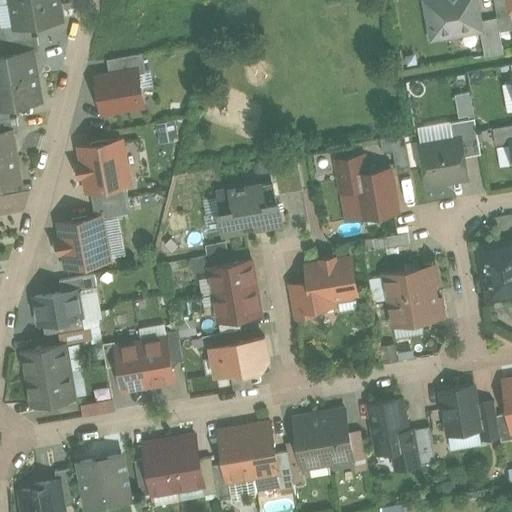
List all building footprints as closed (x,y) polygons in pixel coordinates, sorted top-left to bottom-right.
[(59,0),(19,0),(13,1),(17,24),(18,27),(31,24),(63,19),(59,0)] [(426,0),(433,37),(455,33),(454,31),(481,27),(482,26),(481,19),(477,0),(426,0)] [(510,7),(509,0),(495,0),(499,16),(501,29),(511,27),(511,10),(511,7),(510,7)] [(499,16),(481,19),(482,26),(481,27),(486,55),(505,51),(501,29),(499,16)] [(17,24),(0,26),(0,41),(33,36),(31,24),(18,27),(17,24)] [(33,36),(0,41),(0,53),(33,48),(33,51),(41,50),(39,35),(33,36)] [(0,53),(0,80),(37,74),(33,51),(33,48),(0,53)] [(144,51),(108,58),(111,73),(135,69),(135,70),(147,68),(144,51)] [(111,73),(98,76),(104,110),(145,103),(143,88),(138,85),(135,70),(135,69),(111,73)] [(37,74),(0,80),(0,106),(6,106),(42,100),(37,74)] [(469,92),(452,93),(454,116),(470,115),(469,92)] [(8,117),(0,118),(0,130),(12,129),(13,132),(21,131),(18,116),(8,117)] [(476,117),(452,121),(455,139),(462,138),(465,155),(482,152),(476,117)] [(511,123),(494,127),(497,143),(511,140),(511,123)] [(0,130),(0,157),(17,154),(13,132),(12,129),(0,130)] [(406,134),(382,138),(385,152),(395,150),(398,172),(412,169),(406,134)] [(124,138),(80,146),(83,161),(79,162),(82,175),(85,174),(88,189),(92,188),(127,182),(131,181),(124,138)] [(455,139),(422,145),(429,182),(469,175),(465,155),(462,138),(455,139)] [(298,153),(274,157),(277,168),(300,164),(298,153)] [(391,163),(371,167),(371,170),(368,170),(365,153),(338,158),(343,190),(360,187),(365,215),(383,212),(399,210),(391,163)] [(17,154),(0,157),(0,183),(21,180),(17,154)] [(275,181),(220,191),(224,211),(222,211),(225,230),(284,220),(280,200),(278,201),(275,181)] [(127,182),(92,188),(94,202),(130,196),(127,182)] [(133,211),(130,196),(94,202),(97,215),(103,214),(104,216),(133,211)] [(383,212),(368,215),(369,223),(385,221),(383,212)] [(97,215),(60,222),(63,237),(59,238),(61,251),(65,250),(68,265),(111,258),(104,216),(103,214),(97,215)] [(409,231),(374,237),(376,248),(411,242),(409,231)] [(511,242),(483,247),(492,296),(511,292),(511,242)] [(336,255),(323,258),(324,261),(308,263),(311,279),(316,307),(318,307),(335,304),(336,303),(335,296),(358,291),(352,256),(337,258),(336,255)] [(253,258),(211,265),(216,292),(258,285),(253,258)] [(436,263),(386,272),(390,298),(436,290),(434,279),(439,278),(436,263)] [(96,272),(61,279),(63,290),(79,288),(99,285),(96,272)] [(311,279),(292,283),(297,316),(319,313),(319,312),(318,307),(316,307),(311,279)] [(258,285),(216,292),(220,319),(262,312),(258,285)] [(63,290),(36,295),(41,322),(84,314),(79,288),(63,290)] [(436,290),(390,298),(395,323),(445,315),(443,300),(438,301),(436,290)] [(335,304),(318,307),(319,312),(336,309),(335,304)] [(101,324),(84,327),(86,339),(94,337),(94,341),(104,339),(101,324)] [(84,327),(60,331),(62,343),(67,342),(86,339),(84,327)] [(169,336),(143,340),(151,383),(176,379),(169,336)] [(266,336),(213,345),(217,372),(239,368),(240,372),(262,368),(270,356),(266,336)] [(143,340),(117,345),(125,388),(151,383),(143,340)] [(62,343),(25,349),(30,377),(71,369),(67,342),(62,343)] [(393,357),(407,358),(407,344),(393,344),(393,357)] [(71,369),(30,377),(34,404),(76,396),(71,369)] [(476,383),(442,389),(450,433),(482,427),(483,427),(479,403),(476,383)] [(404,396),(370,402),(379,451),(395,448),(398,467),(420,463),(414,428),(409,429),(404,396)] [(116,409),(114,397),(98,400),(100,412),(116,409)] [(98,400),(82,403),(84,415),(100,412),(98,400)] [(496,400),(479,403),(483,427),(482,427),(484,438),(502,435),(498,414),(496,400)] [(346,406),(332,409),(332,413),(322,415),(330,461),(355,457),(346,406)] [(511,423),(510,411),(498,414),(502,435),(503,440),(511,437),(511,423)] [(322,415),(311,417),(310,412),(295,415),(304,466),(330,461),(322,415)] [(271,419),(257,422),(258,426),(247,428),(255,474),(279,470),(280,470),(277,452),(271,419)] [(247,428),(236,430),(235,425),(220,428),(226,461),(229,479),(230,478),(255,474),(247,428)] [(431,425),(414,428),(420,463),(437,460),(431,425)] [(197,432),(182,435),(183,439),(172,441),(180,487),(204,483),(205,483),(201,457),(197,432)] [(160,439),(145,441),(148,456),(154,492),(180,487),(172,441),(161,443),(160,439)] [(289,450),(277,452),(280,470),(279,470),(282,487),(295,485),(289,450)] [(123,453),(82,460),(90,504),(104,502),(116,500),(131,497),(123,453)] [(213,455),(201,457),(205,483),(204,483),(206,493),(219,491),(214,463),(213,455)] [(148,456),(136,459),(142,494),(154,492),(148,456)] [(226,461),(214,463),(219,491),(220,498),(233,496),(230,478),(229,479),(226,461)] [(70,466),(57,469),(58,478),(59,478),(64,504),(77,502),(70,466)] [(37,486),(23,489),(27,511),(65,511),(64,504),(59,478),(58,478),(36,482),(37,486)] [(407,511),(406,502),(382,506),(383,511),(407,511)]
